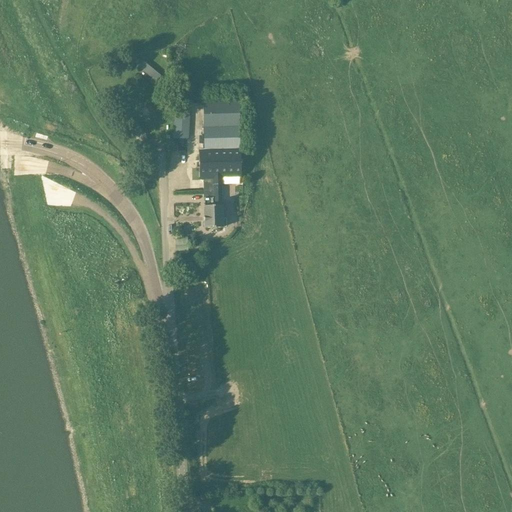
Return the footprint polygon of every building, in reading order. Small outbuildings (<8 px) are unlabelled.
[(157,82),(162,77),(144,63),(139,68),(157,82)] [(241,149),(240,149),(239,102),(203,102),(204,150),(199,150),(199,180),(203,180),(203,198),(204,198),(204,205),(204,228),(223,228),(222,184),(239,184),(239,177),(241,177),(241,149)] [(188,139),(190,109),(176,108),(174,138),(188,139)] [(146,134),(132,118),(127,123),(140,139),(146,134)] [(189,250),(189,237),(176,238),(177,251),(189,250)] [(247,434),(250,454),(257,453),(254,433),(247,434)] [(201,445),(201,463),(215,462),(214,444),(201,445)]
